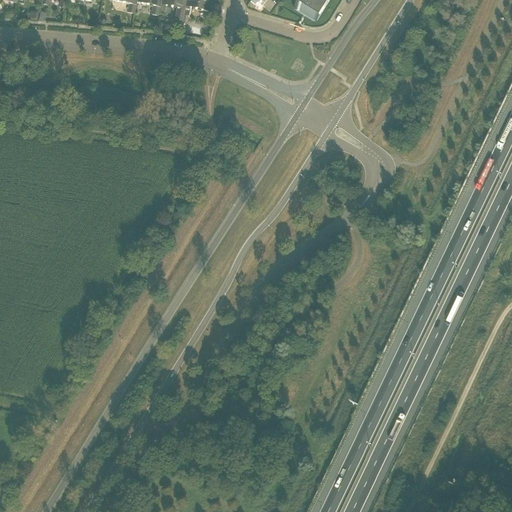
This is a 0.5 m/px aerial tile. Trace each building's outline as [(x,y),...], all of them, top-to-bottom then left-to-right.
[(48,6),(49,0),(61,0),(59,8),(65,10),(67,2),(67,0),(42,0),(41,5),(48,6)] [(136,6),(137,3),(137,0),(112,0),(113,1),(128,5),(126,14),(134,15),(136,6)] [(137,0),(137,3),(160,8),(162,0),(137,0)] [(162,0),(160,8),(159,13),(169,15),(171,7),(177,9),(175,20),(182,22),(182,19),(185,7),(186,0),(162,0)] [(186,0),(185,7),(191,8),(209,12),(211,0),(186,0)] [(313,21),(326,0),(299,0),(294,9),(296,11),(313,21)] [(45,23),(47,14),(40,12),(38,21),(45,23)] [(30,13),(29,20),(37,21),(38,14),(30,13)]
